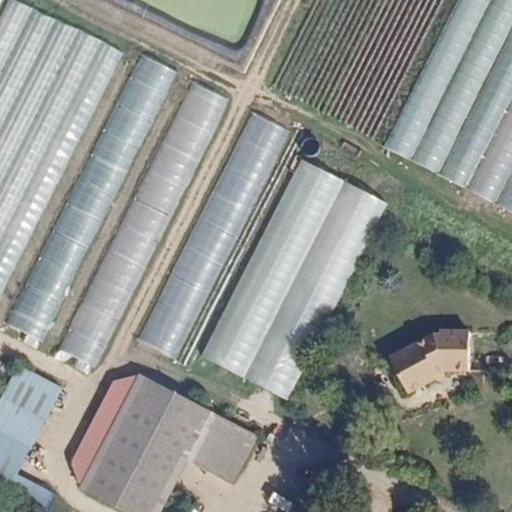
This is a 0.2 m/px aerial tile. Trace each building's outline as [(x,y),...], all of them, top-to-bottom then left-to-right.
[(0,308),(121,51),(12,0),(0,26),(0,308)] [(511,0),(458,0),(393,161),(511,209),(511,0)] [(134,51),(11,328),(50,345),(173,68),(134,51)] [(64,353),(103,370),(225,96),(186,79),(64,353)] [(186,362),(284,126),(244,109),(146,346),(186,362)] [(293,402),(381,201),(349,186),(351,182),(295,157),(205,364),(293,402)] [(415,318),(372,343),(391,375),(421,358),(418,354),(424,351),(453,350),(450,311),(422,312),(421,317),(415,318)] [(252,470),(275,426),(162,368),(103,477),(171,511),(174,511),(208,449),(252,470)] [(38,468),(52,439),(10,418),(0,436),(0,474),(67,509),(77,490),(38,468)] [(291,511),(293,499),(272,495),(270,507),(291,511)]
